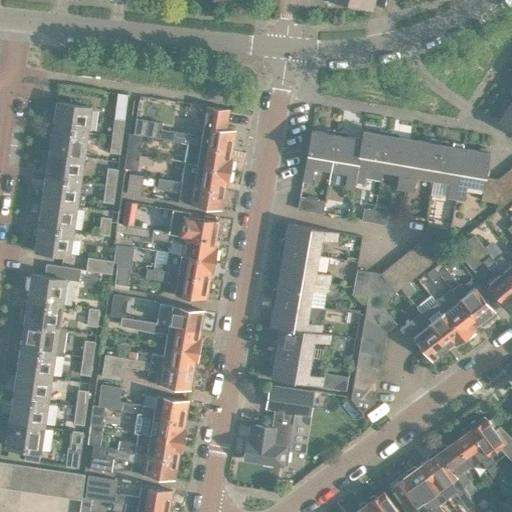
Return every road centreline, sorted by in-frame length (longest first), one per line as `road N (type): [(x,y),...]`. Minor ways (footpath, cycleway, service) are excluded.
road 1 (residential): [(205,511),(288,53)]
road 2 (residential): [(282,511),(511,345)]
road 3 (tertiary): [(288,53),(21,20)]
road 4 (tertiary): [(491,0),(448,30),(381,49),(288,53)]
